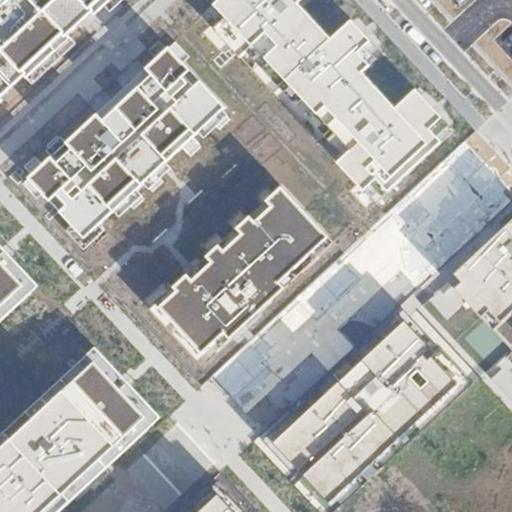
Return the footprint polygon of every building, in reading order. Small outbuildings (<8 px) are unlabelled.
[(0,103),(30,76),(95,16),(112,0),(6,0),(0,6),(0,103)] [(233,0),(401,180),(437,147),(300,0),(233,0)] [(179,63),(168,52),(146,72),(62,149),(59,153),(16,191),(66,246),(109,207),(196,127),(219,107),(212,100),(179,63)] [(338,236),(288,182),(245,222),(200,263),(136,322),(186,376),(251,316),(294,276),(338,236)] [(511,511),(511,220),(450,277),(511,344),(511,511)] [(0,303),(10,295),(0,283),(0,303)] [(326,511),(462,388),(401,322),(258,452),(313,511),(326,511)] [(0,446),(0,511),(36,511),(65,486),(71,481),(87,466),(130,427),(81,373),(59,392),(21,427),(15,433),(0,446)] [(235,511),(214,490),(189,511),(235,511)]
